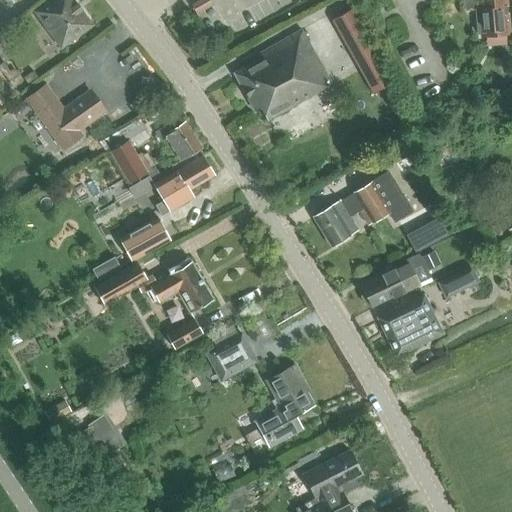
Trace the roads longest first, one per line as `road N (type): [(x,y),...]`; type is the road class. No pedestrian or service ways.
road 1 (tertiary): [(440,511),(373,378),(189,91),(117,0)]
road 2 (track): [(511,350),(388,409)]
